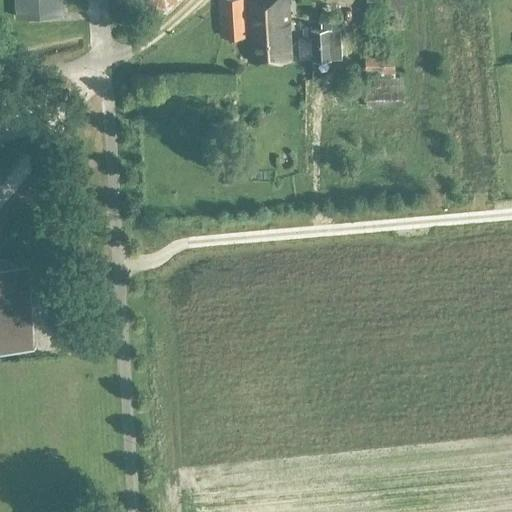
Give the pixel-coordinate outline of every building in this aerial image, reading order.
[(142,0),(143,3),(168,10),(179,0),(142,0)] [(286,0),(218,0),(221,36),(247,36),(249,62),(291,61),(286,0)] [(404,0),(366,0),(368,29),(406,28),(404,0)] [(332,29),(322,29),(312,30),(311,27),(303,28),(303,38),(302,38),(303,61),(343,59),(341,29),(332,29)] [(366,55),(366,74),(396,74),(396,55),(366,55)] [(364,79),(365,79),(366,96),(366,103),(367,103),(367,108),(404,106),(404,77),(364,79)] [(382,148),(382,173),(400,173),(400,147),(382,148)] [(0,350),(35,348),(35,347),(30,265),(30,264),(0,265),(0,350)] [(52,511),(48,371),(0,372),(0,457),(7,457),(8,511),(52,511)]
